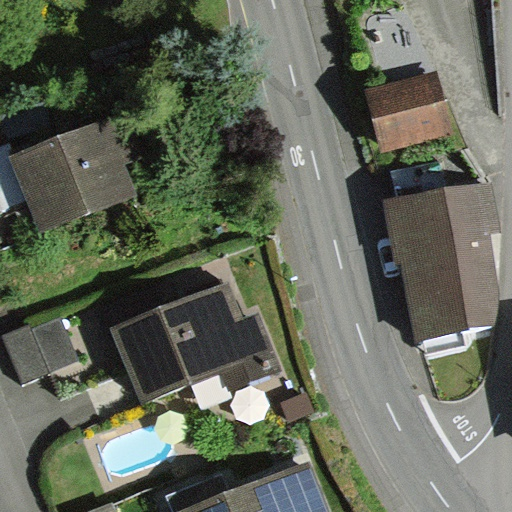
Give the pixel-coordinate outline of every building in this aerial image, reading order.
[(438,72),(367,89),(382,151),(453,134),(438,72)] [(130,111),(13,158),(30,197),(42,229),(139,189),(127,161),(147,153),(130,111)] [(0,209),(30,197),(13,158),(8,145),(0,148),(0,209)] [(495,181),(382,200),(393,264),(402,263),(415,338),(507,323),(492,238),(505,235),(495,181)] [(148,297),(107,313),(143,402),(224,369),(232,389),(284,368),(261,312),(247,318),(231,281),(154,312),(148,297)] [(1,334),(22,385),(84,360),(65,313),(35,325),(33,321),(1,334)] [(308,393),(282,402),(288,421),(315,412),(308,393)] [(222,473),(168,495),(175,511),(331,511),(309,459),(230,492),(222,473)] [(121,511),(118,502),(90,511),(121,511)]
